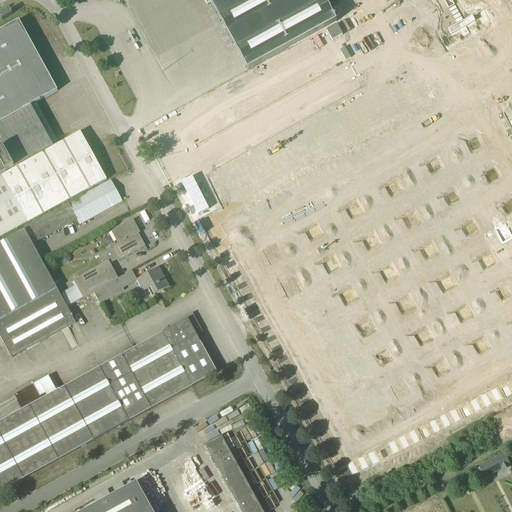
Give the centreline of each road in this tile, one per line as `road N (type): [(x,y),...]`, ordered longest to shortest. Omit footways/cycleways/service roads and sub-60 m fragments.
road 1 (unclassified): [(257,376),(47,0)]
road 2 (unclassified): [(16,511),(257,376)]
road 3 (unknown): [(208,286),(0,387)]
road 4 (unclassified): [(336,511),(257,376)]
